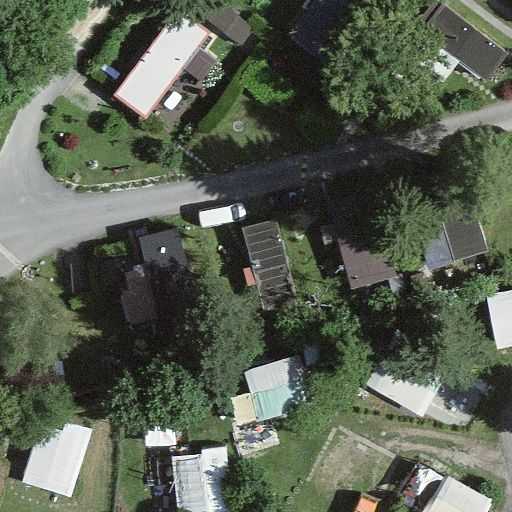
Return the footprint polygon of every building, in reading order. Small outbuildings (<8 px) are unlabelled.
[(324,54),(363,0),(317,0),(294,32),(324,54)] [(511,73),(511,59),(443,8),(423,36),(498,92),(511,73)] [(148,126),(208,34),(178,14),(118,106),(148,126)] [(469,182),(436,191),(455,262),(488,254),(469,182)] [(376,198),(333,208),(351,288),(395,277),(376,198)] [(273,226),(241,235),(260,306),(293,298),(273,226)] [(203,338),(177,231),(142,239),(167,346),(203,338)] [(511,285),(489,290),(500,345),(511,342),(511,285)] [(293,353),(247,367),(254,388),(300,374),(293,353)] [(43,417),(24,476),(76,492),(94,433),(43,417)] [(223,451),(187,456),(192,501),(229,497),(223,451)] [(448,470),(425,511),(488,511),(497,496),(448,470)]
